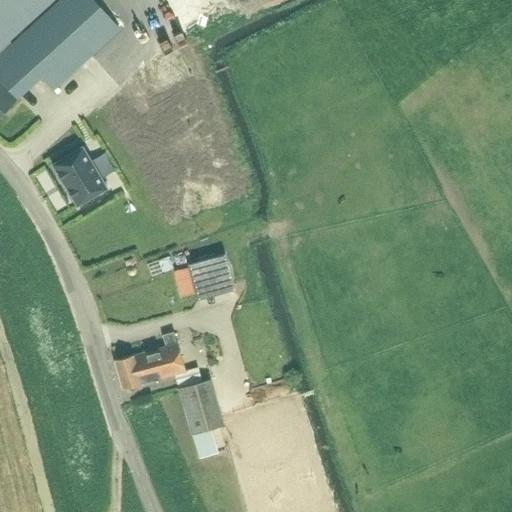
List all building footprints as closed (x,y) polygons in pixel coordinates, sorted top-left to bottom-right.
[(0,0),(0,49),(53,0),(0,0)] [(40,77),(52,90),(118,29),(91,0),(60,0),(0,55),(0,114),(17,97),(18,98),(40,77)] [(214,20),(282,0),(211,0),(208,1),(214,20)] [(105,187),(80,145),(51,163),(76,204),(105,187)] [(230,183),(202,191),(208,212),(237,203),(230,183)] [(165,228),(187,221),(177,186),(155,193),(165,228)] [(233,289),(223,253),(185,263),(186,267),(193,293),(194,300),(233,289)] [(193,293),(186,267),(172,271),(179,296),(193,293)] [(211,378),(199,381),(196,368),(183,371),(173,332),(161,335),(164,347),(132,356),(132,355),(113,360),(122,389),(140,384),(139,383),(172,374),(189,434),(224,425),(211,378)]
